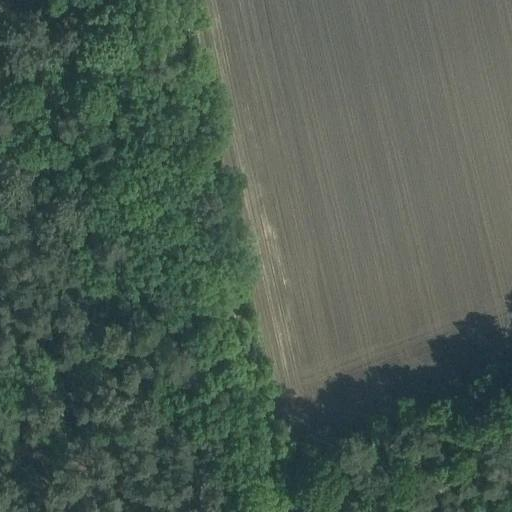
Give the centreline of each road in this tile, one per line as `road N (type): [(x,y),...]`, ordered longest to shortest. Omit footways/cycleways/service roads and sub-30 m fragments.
road 1 (track): [(272,511),(263,404),(173,0)]
road 2 (track): [(0,471),(163,400),(204,344),(246,328)]
road 3 (track): [(0,215),(205,142)]
